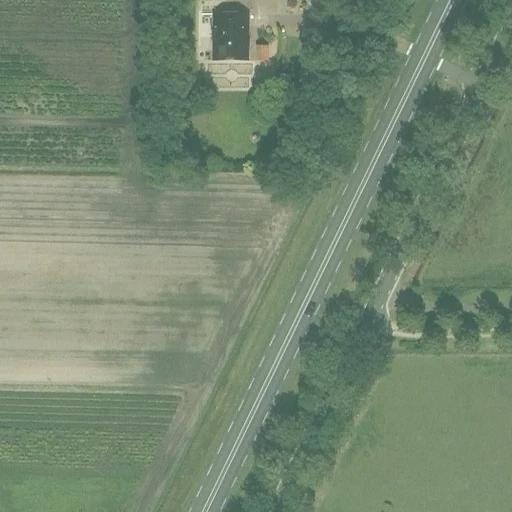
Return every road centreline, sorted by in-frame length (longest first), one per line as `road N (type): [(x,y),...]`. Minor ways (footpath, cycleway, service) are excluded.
road 1 (primary): [(206,511),(453,0)]
road 2 (unclassified): [(275,511),(511,24)]
